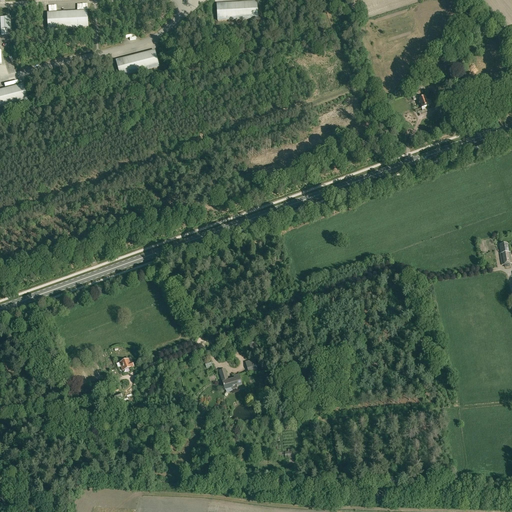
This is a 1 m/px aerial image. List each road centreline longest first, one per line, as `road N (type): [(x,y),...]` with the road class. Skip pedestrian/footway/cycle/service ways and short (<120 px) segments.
road 1 (primary): [(0,307),(511,124)]
road 2 (track): [(144,493),(491,511)]
